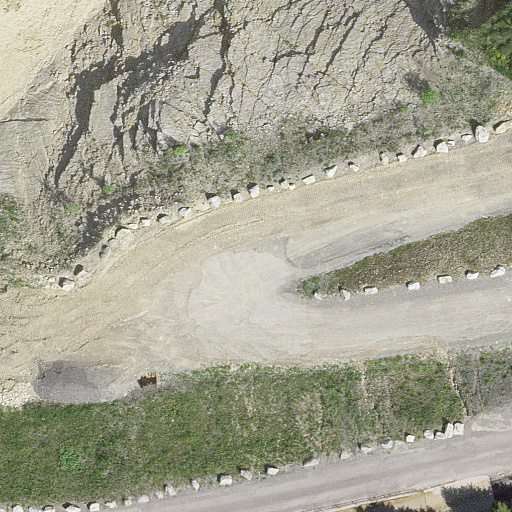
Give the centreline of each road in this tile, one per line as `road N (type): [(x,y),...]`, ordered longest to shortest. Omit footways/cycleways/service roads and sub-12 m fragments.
road 1 (track): [(0,357),(259,334),(511,289)]
road 2 (track): [(511,441),(207,511)]
